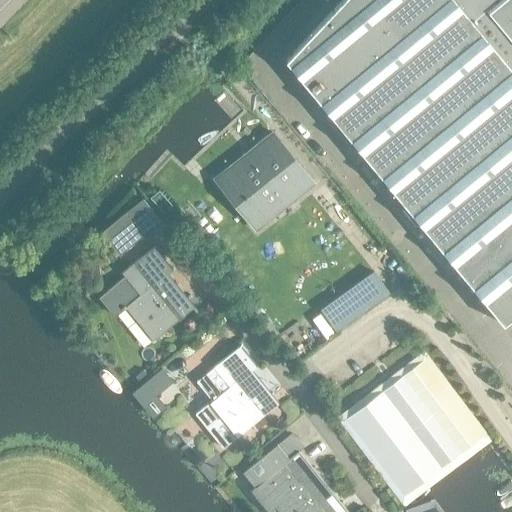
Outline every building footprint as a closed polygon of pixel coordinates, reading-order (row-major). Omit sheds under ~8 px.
[(511,0),(343,0),(287,61),(503,324),(511,316),(511,0)] [(314,182),(273,132),(216,178),(256,228),(314,182)] [(125,213),(100,233),(118,256),(143,236),(125,213)] [(154,247),(122,273),(140,295),(126,306),(153,340),(168,328),(161,319),(187,298),(168,274),(173,270),(154,247)] [(375,272),(374,271),(321,308),(337,329),(389,292),(375,272)] [(229,388),(215,400),(201,411),(212,424),(226,413),(242,433),(257,421),(250,413),(276,391),(256,367),(261,363),(244,342),(212,367),(229,388)] [(426,351),(345,416),(391,476),(405,502),(492,439),(426,351)] [(180,353),(167,363),(176,375),(189,365),(180,353)] [(301,450),(289,459),(278,446),(281,444),(281,443),(241,475),(241,476),(244,473),(255,487),(248,493),(248,494),(252,491),(269,511),(276,507),(280,511),(331,511),(344,502),(343,501),(340,503),(299,453),(302,451),(301,450)]
